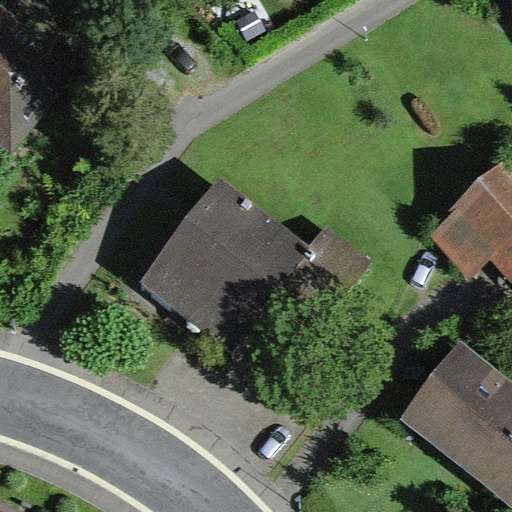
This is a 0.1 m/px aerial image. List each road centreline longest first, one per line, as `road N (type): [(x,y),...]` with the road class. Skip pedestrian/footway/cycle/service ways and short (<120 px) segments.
road 1 (residential): [(397,0),(202,112),(158,160),(28,344),(7,401)]
road 2 (tertiary): [(204,511),(106,441),(7,401)]
